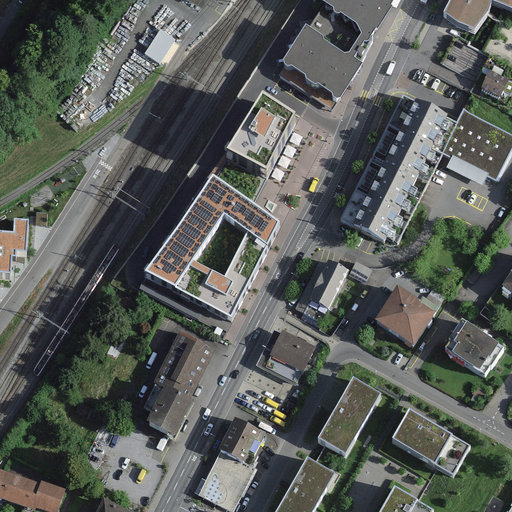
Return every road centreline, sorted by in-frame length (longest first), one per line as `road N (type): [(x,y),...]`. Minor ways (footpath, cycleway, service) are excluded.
road 1 (primary): [(417,0),(168,502)]
road 2 (residential): [(0,323),(218,0)]
road 3 (residential): [(340,348),(257,511)]
road 4 (residential): [(488,424),(340,348)]
road 5 (unknown): [(266,306),(180,271),(152,288)]
